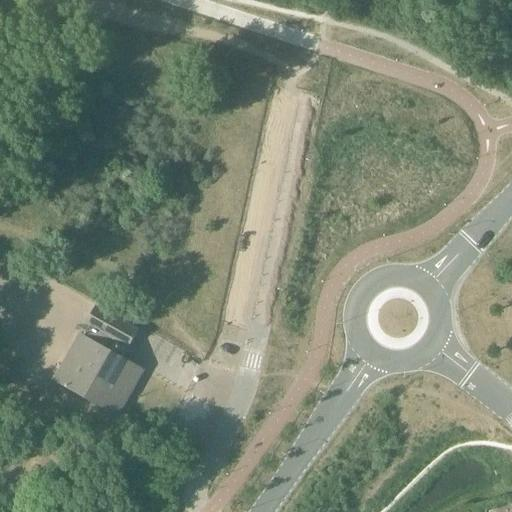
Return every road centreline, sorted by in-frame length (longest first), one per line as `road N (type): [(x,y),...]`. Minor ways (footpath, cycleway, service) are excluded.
road 1 (tertiary): [(261,511),(374,354)]
road 2 (tertiary): [(427,287),(391,276),(360,297),(358,335),(374,354)]
road 3 (tertiary): [(511,198),(427,287)]
